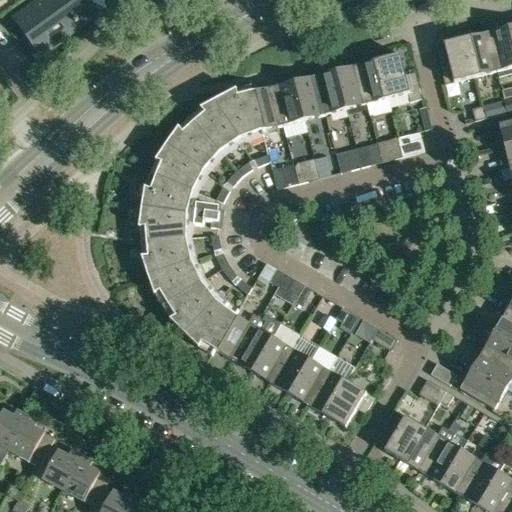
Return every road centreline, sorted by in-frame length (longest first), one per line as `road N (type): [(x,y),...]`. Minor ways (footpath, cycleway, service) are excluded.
road 1 (residential): [(422,343),(273,258),(259,225),(278,201),(449,157)]
road 2 (tertiary): [(330,506),(0,320)]
road 3 (tertiary): [(0,200),(164,60),(212,32),(300,0)]
road 4 (residential): [(449,157),(414,22),(504,0)]
road 5 (residential): [(422,343),(474,257),(449,157)]
road 6 (residential): [(330,506),(422,343)]
